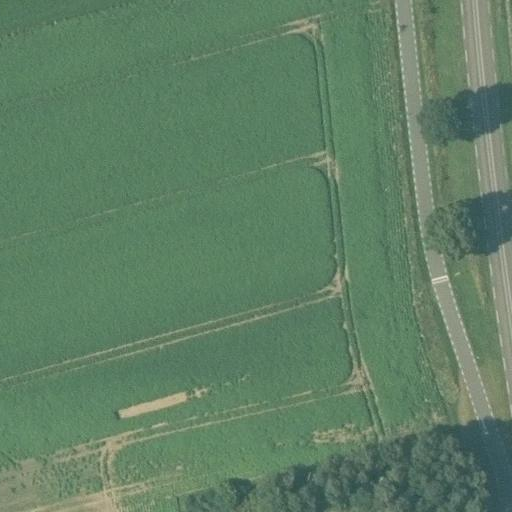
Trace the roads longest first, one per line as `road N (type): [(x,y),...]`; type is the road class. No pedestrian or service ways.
road 1 (unclassified): [(404,0),(428,231),(508,511)]
road 2 (primary): [(511,317),(475,0)]
